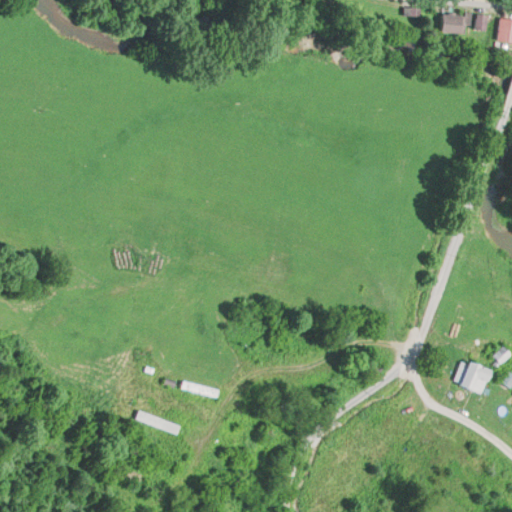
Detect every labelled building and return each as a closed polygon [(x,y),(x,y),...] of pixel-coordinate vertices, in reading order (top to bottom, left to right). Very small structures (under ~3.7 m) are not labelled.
[(469,11),(441,11),(441,30),(469,30),(469,11)] [(511,38),(511,16),(500,14),(496,36),(511,38)] [(493,368),(463,354),(452,379),(482,392),(493,368)] [(218,387),(182,378),(180,386),(216,395),(218,387)] [(133,419),(177,430),(179,421),(154,415),(157,406),(147,403),(145,409),(136,407),(133,419)]
